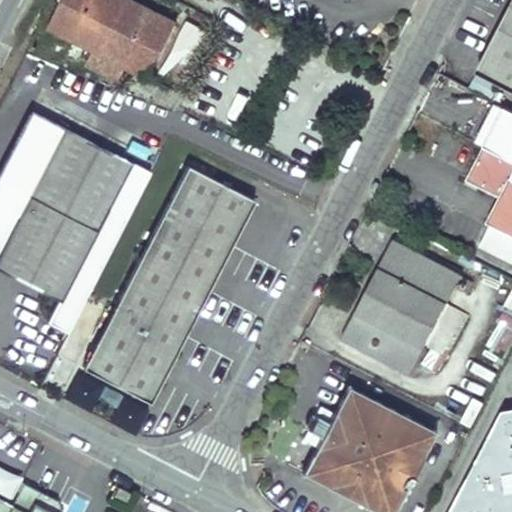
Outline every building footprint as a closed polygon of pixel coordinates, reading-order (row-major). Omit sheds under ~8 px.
[(62,0),(49,26),(94,49),(87,63),(117,78),(124,64),(151,10),(131,0),(62,0)] [(511,3),(511,0),(498,0),(466,64),(479,71),(511,3)] [(511,3),(479,71),(511,87),(511,3)] [(176,23),(151,10),(124,64),(148,76),(176,23)] [(152,169),(33,107),(0,170),(0,266),(60,298),(49,320),(69,330),(152,169)] [(511,159),(484,146),(471,171),(484,177),(480,186),(500,197),(489,221),(511,233),(511,178),(511,177),(511,159)] [(187,166),(84,367),(150,401),(254,200),(187,166)] [(484,177),(471,171),(467,180),(480,186),(484,177)] [(358,309),(343,338),(375,354),(388,327),(425,346),(463,275),(394,240),(385,256),(387,257),(360,310),(358,309)] [(425,346),(388,327),(375,354),(411,373),(425,346)] [(315,450),(302,475),(373,511),(394,511),(437,432),(349,387),(334,413),(329,423),(316,417),(306,419),(303,425),(308,431),(321,438),(315,450)] [(334,413),(321,406),(316,417),(329,423),(334,413)] [(511,511),(511,407),(505,408),(452,511),(511,511)] [(285,447),(288,429),(269,426),(266,444),(285,447)] [(308,431),(302,442),(315,450),(321,438),(308,431)] [(0,497),(0,511),(61,511),(57,501),(24,484),(13,504),(0,497)] [(132,495),(119,488),(115,497),(128,504),(132,495)]
